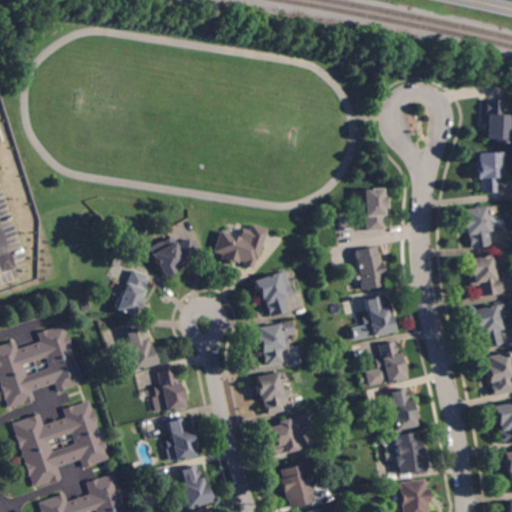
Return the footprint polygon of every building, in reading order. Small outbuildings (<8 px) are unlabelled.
[(486,98),(508,99),(506,141),(484,140),(486,98)] [(501,167),(504,167),(504,177),(496,177),(496,192),(480,193),(479,178),(475,178),(475,167),(476,167),(476,153),(500,152),(501,167)] [(381,197),(383,197),(384,207),(382,207),(383,229),(364,230),(362,189),(381,188),(381,197)] [(486,219),(489,219),(491,230),(485,231),(488,245),(471,248),(468,234),(466,235),(464,227),(462,228),(460,217),(463,217),(462,210),(484,206),(486,219)] [(255,260),(253,260),(250,268),(241,265),(242,262),(236,261),(235,265),(219,259),(220,254),(212,252),(219,230),(244,239),(249,224),(265,230),(255,260)] [(175,245),(186,239),(195,255),(172,268),(174,270),(162,277),(147,248),(170,235),(175,245)] [(378,262),(380,262),(383,276),(380,277),(382,285),(361,289),(353,251),(375,246),(378,262)] [(491,259),(493,258),(495,269),(492,269),(494,278),(497,277),(500,293),(479,296),(477,285),(469,287),(466,270),(469,270),(467,259),(490,255),(491,259)] [(136,310),(134,309),(131,316),(114,309),(130,270),(145,276),(140,290),(142,291),(138,298),(140,299),(136,310)] [(280,298),(284,311),(268,316),(264,304),(262,304),(260,298),(257,300),(251,281),(282,271),(289,295),(280,298)] [(381,308),(386,307),(392,331),(370,336),(367,326),(363,327),(361,318),(367,317),(363,300),(379,296),(381,308)] [(497,330),(500,343),(484,347),(481,335),(479,335),(477,330),(475,330),(470,311),(501,303),(507,328),(497,330)] [(83,382),(57,391),(54,382),(30,391),(33,399),(8,408),(0,385),(0,344),(13,340),(16,349),(39,341),(36,333),(62,324),(83,382)] [(278,337),(284,336),(286,348),(278,349),(280,362),(264,365),(262,352),(259,353),(257,346),(255,347),(253,335),(255,334),(254,328),(276,324),(278,337)] [(145,346),(148,345),(154,363),(123,373),(115,348),(127,345),(123,332),(139,327),(145,346)] [(396,354),(398,353),(404,378),(383,383),(379,369),(375,370),(373,360),(380,358),(376,346),(393,342),(396,354)] [(510,366),(511,366),(511,376),(511,377),(511,384),(511,391),(493,395),(490,387),(492,387),(491,382),(487,383),(484,367),(487,366),(485,356),(507,352),(510,366)] [(174,383),(176,382),(182,407),(164,412),(163,408),(160,409),(157,397),(153,398),(151,387),(157,385),(154,373),(171,369),(174,383)] [(281,385),(283,385),(286,395),(277,397),(281,410),(264,414),(260,401),(259,402),(257,394),(255,395),(251,378),(277,371),(281,385)] [(407,401),(410,401),(414,426),(393,430),(391,420),(386,421),(384,411),(391,410),(387,391),(404,388),(407,401)] [(107,459),(82,468),(80,459),(57,467),(60,477),(32,486),(11,423),(38,414),(42,424),(65,417),(62,409),(88,401),(107,459)] [(511,442),(502,444),(499,424),(496,425),(492,406),(511,402),(511,442)] [(303,447),(270,456),(268,445),(272,444),(271,440),(268,441),(265,428),(277,425),(276,422),(312,412),(316,428),(299,432),(303,447)] [(183,430),(188,429),(191,440),(189,440),(192,455),(166,461),(163,449),(165,448),(163,441),(168,440),(164,421),(180,417),(183,430)] [(416,440),(418,440),(422,463),(420,463),(421,470),(397,474),(394,454),(396,454),(395,446),(393,447),(391,436),(415,432),(416,440)] [(511,492),(511,493),(509,479),(507,480),(505,463),(503,463),(501,454),(511,452),(511,492)] [(286,508),(276,470),(300,463),(311,501),(286,508)] [(196,478),(198,478),(200,484),(202,483),(208,501),(183,508),(179,494),(174,496),(171,485),(181,482),(177,471),(193,466),(196,478)] [(125,511),(41,511),(38,502),(63,493),(66,501),(89,493),(85,482),(112,473),(125,511)] [(423,489),(426,489),(427,503),(424,503),(425,511),(399,511),(396,483),(422,480),(423,489)]
